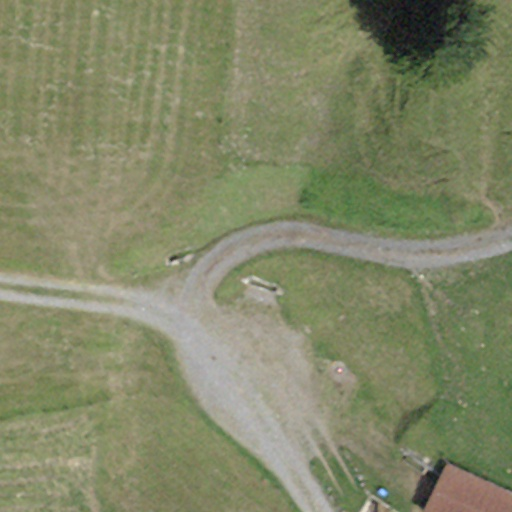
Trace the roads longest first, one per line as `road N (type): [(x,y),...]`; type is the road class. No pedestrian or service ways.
road 1 (track): [(319,511),(267,424),(257,380),(232,337),(182,311),(0,285)]
road 2 (track): [(182,311),(217,254),(270,234),(402,256),(511,235)]
